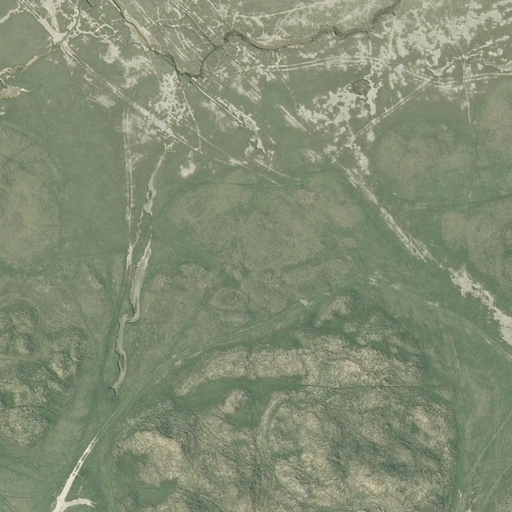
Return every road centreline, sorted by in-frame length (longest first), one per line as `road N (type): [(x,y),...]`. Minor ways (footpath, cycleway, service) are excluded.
road 1 (track): [(511,316),(441,309),(387,284),(357,280),(249,331),(177,354),(129,400),(54,511)]
road 2 (track): [(234,0),(203,38),(204,57),(255,101),(283,112),(511,308)]
road 3 (track): [(511,81),(474,84),(338,64),(247,69),(227,78)]
road 4 (track): [(386,203),(420,210),(511,197)]
